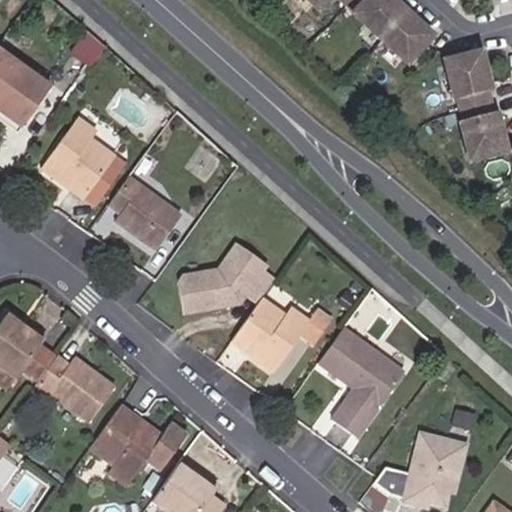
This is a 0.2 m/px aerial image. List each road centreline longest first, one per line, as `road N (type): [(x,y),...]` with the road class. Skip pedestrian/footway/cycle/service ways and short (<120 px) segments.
road 1 (residential): [(333,511),(8,235)]
road 2 (tertiary): [(312,138),(347,194),(478,316),(511,336)]
road 3 (tertiary): [(511,299),(383,179),(312,138)]
road 4 (tertiary): [(157,0),(312,138)]
